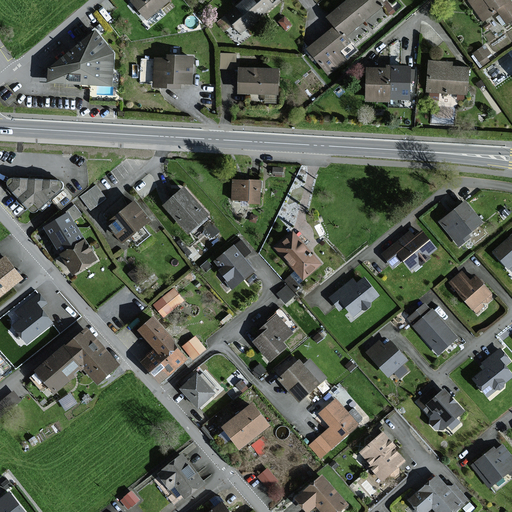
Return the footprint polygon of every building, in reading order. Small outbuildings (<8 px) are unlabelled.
[(169,0),(133,0),(148,17),(169,0)] [(239,32),(277,0),(242,0),(225,15),(239,32)] [(381,5),(377,0),(348,0),(326,18),(334,27),(308,49),(328,73),(343,60),(336,52),(348,43),(343,37),(381,5)] [(506,23),(511,18),(511,5),(508,0),(469,0),(468,1),(482,21),(494,13),(493,11),(496,9),(506,23)] [(98,28),(51,68),(50,81),(117,85),(119,53),(98,28)] [(490,54),(484,46),(474,53),(482,65),(488,61),(485,57),(490,54)] [(193,81),(194,55),(171,54),(171,58),(157,58),(156,85),(182,86),(182,81),(193,81)] [(427,91),(465,94),(467,69),(450,68),(450,64),(429,63),(427,91)] [(409,68),(388,67),(388,70),(387,99),(408,100),(409,68)] [(277,93),(278,70),(240,69),(239,92),(277,93)] [(387,102),(387,99),(388,70),(366,69),(365,101),(387,102)] [(42,207),(64,189),(65,186),(65,183),(65,181),(63,180),(61,179),(57,179),(21,176),(15,177),(12,178),(10,179),(9,181),(8,183),(9,185),(31,206),(33,209),(35,209),(36,210),(38,210),(40,209),(42,207)] [(261,202),(262,180),(253,179),(253,180),(235,179),(234,198),(251,199),(251,201),(261,202)] [(106,198),(97,186),(82,196),(91,208),(106,198)] [(211,213),(186,186),(167,204),(191,231),(211,213)] [(153,218),(138,200),(111,221),(126,240),(153,218)] [(466,234),(480,223),(464,203),(440,222),(459,246),(469,238),(466,234)] [(99,258),(71,212),(48,226),(76,272),(99,258)] [(321,263),(295,232),(278,246),(304,278),(321,263)] [(410,270),(434,249),(420,233),(413,238),(408,232),(382,255),(393,267),(401,259),(410,270)] [(511,237),(511,236),(493,252),(508,269),(511,265),(511,237)] [(245,256),(252,251),(242,239),(217,260),(224,268),(222,269),(230,278),(228,280),(234,287),(256,269),(245,256)] [(8,255),(0,260),(0,295),(25,277),(8,255)] [(489,294),(475,278),(469,283),(461,273),(449,283),(471,309),(481,301),(483,303),(490,298),(488,295),(489,294)] [(380,294),(366,277),(358,284),(354,278),(331,297),(341,308),(347,303),(356,314),(380,294)] [(286,282),(277,291),(286,301),(296,292),(286,282)] [(184,299),(174,287),(154,304),(164,316),(184,299)] [(13,323),(29,344),(58,322),(45,305),(49,302),(40,291),(16,310),(22,317),(13,323)] [(456,337),(432,310),(430,311),(424,305),(409,318),(415,325),(413,327),(438,354),(456,337)] [(294,331),(279,314),(261,329),(265,334),(256,341),(272,359),(288,345),(283,340),(294,331)] [(190,357),(189,356),(157,317),(144,328),(160,347),(145,360),(162,380),(190,357)] [(100,381),(121,363),(90,327),(69,345),(68,344),(39,369),(58,391),(77,374),(76,373),(86,364),(100,381)] [(206,349),(196,337),(185,346),(194,358),(206,349)] [(391,375),(409,358),(393,340),(387,345),(382,340),(369,351),(391,375)] [(503,367),(509,361),(500,350),(483,363),(487,368),(473,380),(487,396),(496,389),(497,391),(502,387),(500,386),(511,377),(503,367)] [(321,381),(301,360),(282,377),(302,399),(321,381)] [(217,392),(200,373),(184,388),(201,406),(217,392)] [(443,429),(462,411),(443,390),(438,395),(433,389),(418,402),(427,413),(430,410),(434,414),(430,417),(433,420),(430,422),(437,430),(441,427),(443,429)] [(15,391),(0,402),(0,417),(22,400),(15,391)] [(65,407),(78,402),(74,392),(61,397),(65,407)] [(359,424),(338,400),(322,413),(333,426),(311,445),(322,457),(359,424)] [(273,423),(256,402),(226,425),(243,447),(273,423)] [(397,468),(406,460),(398,451),(395,448),(398,445),(394,441),(385,431),(364,451),(375,463),(372,466),(385,479),(393,472),(395,475),(400,470),(397,468)] [(206,476),(217,466),(196,443),(185,453),(206,476)] [(509,475),(511,472),(511,458),(502,446),(495,452),(493,449),(472,466),(489,487),(507,472),(509,475)] [(187,496),(206,482),(185,454),(165,468),(166,470),(161,473),(172,488),(178,484),(187,496)] [(269,465),(258,474),(267,485),(277,476),(269,465)] [(338,511),(349,503),(325,475),(298,497),(310,511),(319,503),(325,510),(322,511),(338,511)] [(446,487),(436,477),(421,490),(409,501),(418,511),(425,511),(431,507),(435,511),(454,511),(461,507),(460,505),(466,499),(454,486),(449,491),(446,487)] [(130,507),(141,497),(133,488),(121,498),(130,507)] [(0,499),(0,511),(29,511),(12,490),(0,499)] [(232,511),(225,502),(210,511),(232,511)]
